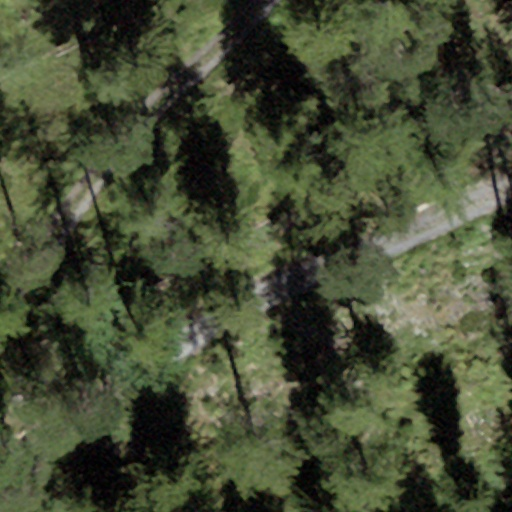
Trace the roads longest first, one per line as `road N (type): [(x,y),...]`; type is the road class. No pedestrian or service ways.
road 1 (track): [(511,186),(244,307),(0,481)]
road 2 (track): [(0,309),(248,0)]
